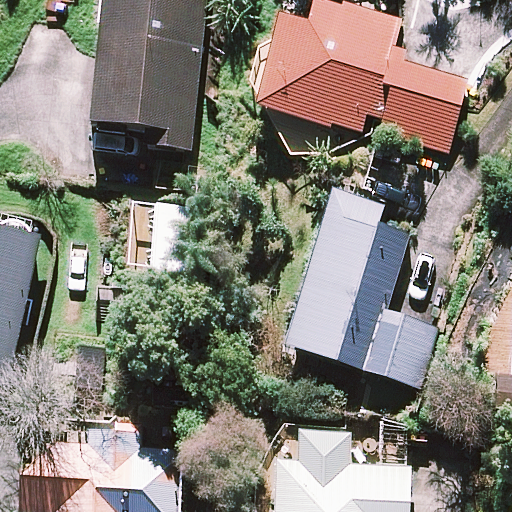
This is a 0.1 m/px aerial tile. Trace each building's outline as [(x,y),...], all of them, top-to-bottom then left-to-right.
[(101,0),(90,125),(150,131),(148,149),(190,153),(204,0),(101,0)] [(398,21),(314,3),(308,28),(276,21),(256,112),(448,153),(464,81),(388,65),(398,21)] [(367,206),(331,195),(284,348),(418,389),(444,305),(394,276),(406,239),(361,225),(367,206)] [(39,239),(0,230),(0,385),(6,387),(39,239)] [(259,511),(407,511),(409,471),(343,468),(344,439),(319,438),(318,467),(261,465),(259,511)] [(178,511),(180,457),(20,452),(18,511),(178,511)]
